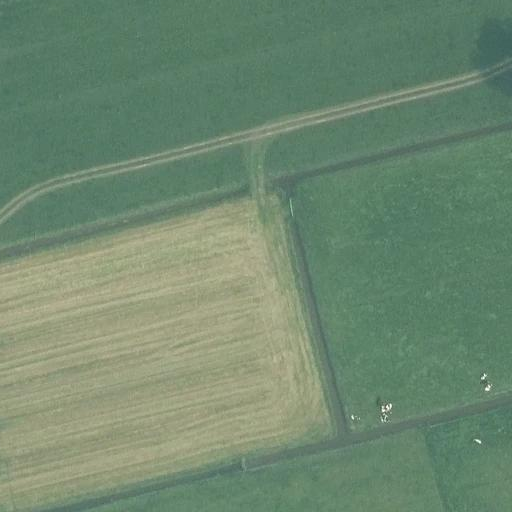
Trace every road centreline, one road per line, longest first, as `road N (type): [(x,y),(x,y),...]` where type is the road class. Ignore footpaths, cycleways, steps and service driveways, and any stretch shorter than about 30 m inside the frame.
road 1 (track): [(0,217),(44,188),(457,84),(511,63)]
road 2 (track): [(113,511),(511,410)]
